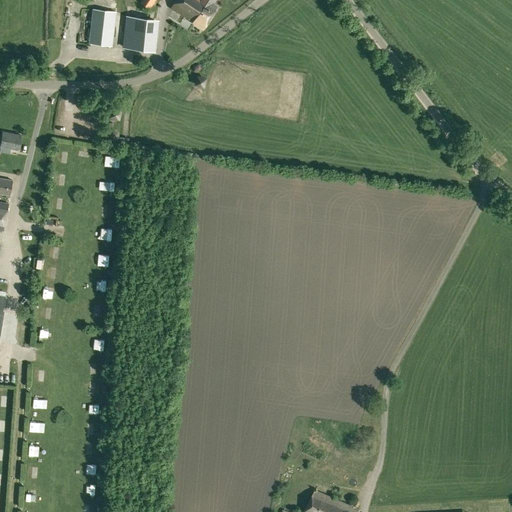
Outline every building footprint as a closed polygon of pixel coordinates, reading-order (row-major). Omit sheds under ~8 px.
[(141,0),(139,3),(150,10),(156,0),(141,0)] [(175,0),(171,7),(202,28),(217,6),(213,4),(215,0),(175,0)] [(89,43),(111,45),(115,12),(93,9),(89,43)] [(123,47),(150,50),(154,20),(127,16),(123,47)] [(108,118),(120,120),(122,109),(110,106),(108,118)] [(111,141),(113,142),(115,142),(117,140),(118,139),(119,137),(119,135),(119,133),(118,132),(116,130),(114,130),(112,130),(110,130),(109,131),(107,133),(107,135),(107,137),(108,139),(109,140),(111,141)] [(0,145),(0,146),(18,150),(21,135),(3,131),(0,145)] [(82,146),(82,157),(93,157),(93,146),(82,146)] [(111,156),(112,167),(122,166),(121,156),(111,156)] [(0,229),(3,230),(8,203),(0,201),(0,193),(10,195),(12,180),(0,177),(0,229)] [(57,178),(57,186),(66,185),(65,178),(57,178)] [(116,189),(116,180),(106,180),(106,190),(116,189)] [(54,209),(64,210),(65,198),(54,198),(54,209)] [(53,278),(62,278),(62,269),(54,269),(53,278)] [(98,290),(106,292),(109,281),(101,279),(98,290)] [(42,309),(42,317),(54,317),(54,309),(42,309)] [(40,341),(47,340),(46,328),(39,329),(40,341)] [(34,380),(45,381),(46,369),(35,368),(34,380)] [(43,421),(31,421),(31,432),(43,432),(43,421)] [(89,456),(99,456),(99,444),(89,444),(89,456)] [(321,460),(324,453),(314,448),(311,455),(321,460)] [(356,462),(355,477),(368,479),(370,464),(356,462)] [(29,479),(39,479),(39,471),(29,471),(29,479)] [(358,511),(359,509),(314,489),(304,511),(358,511)]
